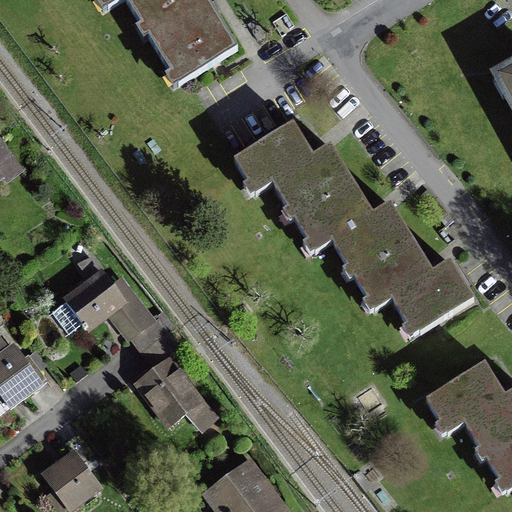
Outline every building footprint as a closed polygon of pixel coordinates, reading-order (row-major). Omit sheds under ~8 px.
[(126,1),(127,0),(101,0),(108,11),(125,0),(126,1)] [(127,0),(126,1),(179,87),(237,51),(205,0),(127,0)] [(511,71),(499,79),(511,102),(511,71)] [(273,186),(295,222),(354,186),(330,148),(313,159),(293,127),(235,163),(256,197),(273,186)] [(0,167),(13,158),(0,139),(0,167)] [(373,217),(354,186),(295,222),(316,255),(333,244),(355,280),(413,243),(390,206),(373,217)] [(413,243),(355,280),(375,312),(392,302),(408,327),(415,339),(421,335),(474,302),(450,264),(433,275),(413,243)] [(131,341),(132,340),(142,353),(168,334),(157,320),(152,324),(128,290),(120,295),(102,273),(93,280),(53,312),(70,334),(84,322),(86,325),(83,327),(86,330),(88,328),(89,329),(109,312),(131,341)] [(182,353),(168,334),(142,353),(152,366),(155,363),(159,369),(137,386),(169,428),(201,404),(170,362),(182,353)] [(41,385),(38,381),(43,378),(28,357),(23,361),(14,349),(9,352),(0,339),(0,415),(10,408),(41,385)] [(487,461),(511,446),(511,394),(505,398),(485,366),(427,402),(448,436),(465,426),(487,461)] [(45,478),(69,510),(99,488),(84,469),(96,460),(78,436),(65,445),(74,457),(45,478)] [(511,491),(511,446),(487,461),(508,494),(511,491)] [(283,511),(251,467),(209,497),(219,511),(283,511)]
